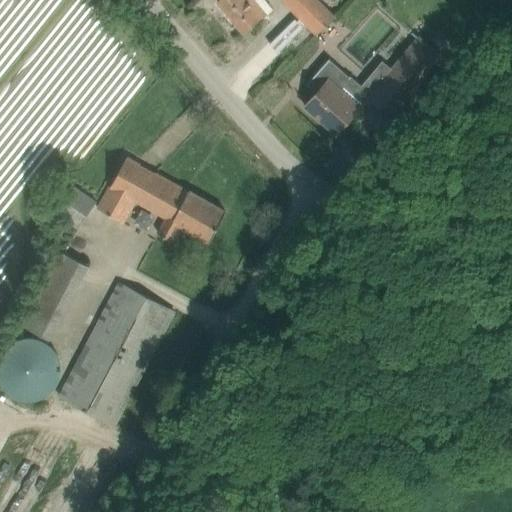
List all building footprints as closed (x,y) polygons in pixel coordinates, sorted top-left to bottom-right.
[(217,0),(244,32),(273,8),(266,0),(217,0)] [(282,0),(317,35),(334,18),(316,0),(282,0)] [(435,0),(426,12),(438,22),(455,0),(435,0)] [(336,133),(355,112),(368,97),(392,117),(426,77),(401,57),(370,94),(350,77),(351,76),(350,75),(348,77),(328,60),(329,59),(328,59),(307,83),(317,91),(304,105),(336,133)] [(110,186),(98,208),(122,222),(134,200),(166,217),(158,233),(171,240),(179,225),(209,242),(225,211),(155,172),(152,174),(140,167),(140,163),(127,156),(110,186)] [(42,204),(78,228),(96,201),(60,177),(42,204)] [(14,321),(49,339),(88,265),(52,246),(14,321)] [(59,395),(97,415),(114,424),(174,311),(119,282),(59,395)] [(0,386),(1,389),(9,396),(18,401),(28,402),(38,400),(47,396),(54,390),(60,380),(61,371),(60,360),(57,351),(51,344),(43,338),(33,335),(24,335),(13,338),(5,343),(0,349),(0,386)]
